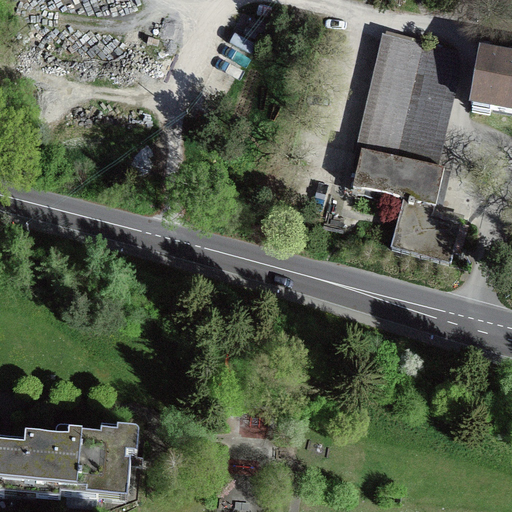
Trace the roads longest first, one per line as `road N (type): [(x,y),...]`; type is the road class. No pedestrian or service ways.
road 1 (primary): [(0,194),(511,334)]
road 2 (unknown): [(170,239),(174,122),(209,28),(211,0)]
road 3 (unknown): [(11,0),(16,18),(121,33),(154,14)]
